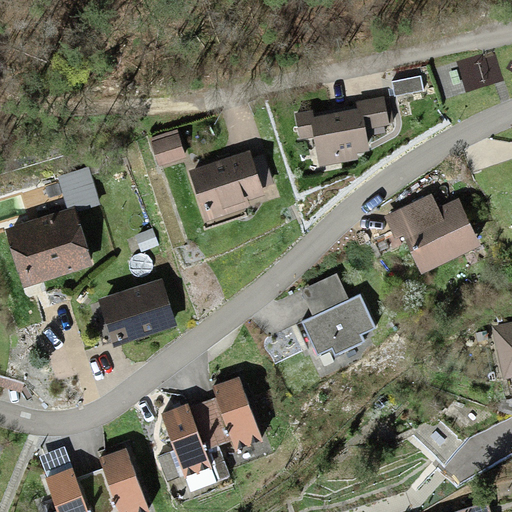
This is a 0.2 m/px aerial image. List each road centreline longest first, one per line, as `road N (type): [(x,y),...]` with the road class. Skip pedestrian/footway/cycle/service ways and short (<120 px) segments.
road 1 (residential): [(0,417),(53,431),(104,418),(381,191),(511,117)]
road 2 (track): [(0,99),(41,108),(171,104),(511,32)]
road 3 (unknown): [(104,418),(44,297)]
